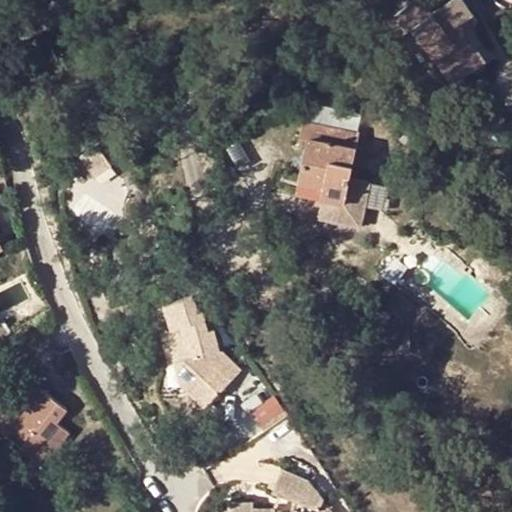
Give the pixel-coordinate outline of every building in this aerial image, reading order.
[(446,3),(415,25),(454,82),(486,59),(446,3)] [(323,198),(326,199),(345,204),(350,179),(360,132),(304,120),(300,138),(308,139),(300,181),(325,186),(323,198)] [(66,153),(72,161),(89,150),(83,142),(66,153)] [(72,161),(80,174),(97,163),(89,150),(72,161)] [(102,170),(97,163),(80,174),(85,182),(102,170)] [(363,227),(373,184),(350,179),(345,204),(326,199),(323,219),(363,227)] [(193,299),(167,304),(172,329),(167,330),(173,364),(196,385),(188,394),(204,408),(218,394),(205,380),(212,373),(227,386),(239,373),(215,352),(212,331),(204,332),(200,314),(195,315),(193,299)] [(353,311),(338,313),(342,341),(357,339),(353,311)] [(0,324),(0,339),(8,335),(1,324),(0,324)] [(177,383),(188,394),(196,385),(173,364),(177,383)] [(273,387),(249,405),(267,430),(292,413),(273,387)] [(0,392),(0,433),(39,465),(66,434),(53,423),(63,412),(34,389),(15,413),(7,422),(0,416),(0,412),(6,406),(10,401),(0,392)] [(15,413),(6,406),(0,412),(0,416),(7,422),(15,413)] [(250,505),(229,504),(228,511),(314,511),(315,511),(318,511),(322,511),(326,503),(306,480),(276,469),(268,491),(288,501),(284,511),(265,511),(250,511),(250,505)] [(314,511),(334,511),(326,503),(322,511),(318,511),(315,511),(314,511)]
